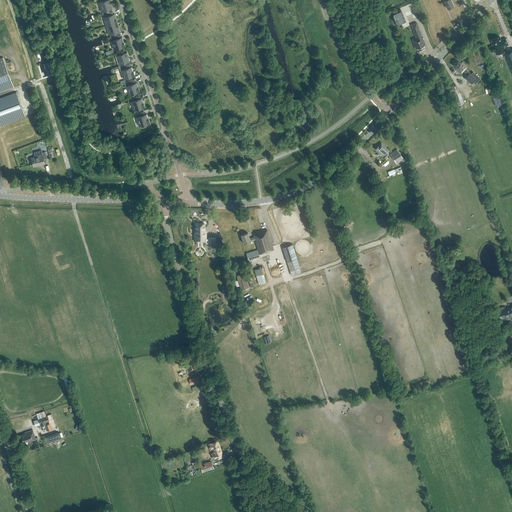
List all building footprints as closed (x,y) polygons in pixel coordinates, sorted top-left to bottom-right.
[(113,8),(110,0),(106,0),(99,2),(103,14),(104,14),(111,12),(110,9),(113,8)] [(448,9),(453,6),(450,0),(446,0),(444,1),(448,9)] [(400,9),(392,13),(397,25),(405,22),(400,9)] [(112,15),(111,12),(104,14),(105,17),(104,17),(107,26),(117,23),(115,14),(112,15)] [(120,31),(117,23),(107,26),(111,38),(118,35),(118,32),(120,31)] [(416,23),(411,25),(416,37),(412,39),(413,42),(415,47),(416,49),(418,49),(419,50),(424,48),(423,46),(425,45),(416,23)] [(119,38),(118,35),(111,38),(115,50),(125,46),(122,37),(119,38)] [(511,49),(506,53),(505,50),(506,50),(504,46),(508,45),(505,38),(501,40),(500,37),(491,40),(493,46),(492,46),(491,47),(491,48),(491,49),(491,50),(492,50),(492,51),(493,51),(494,51),(495,50),(497,54),(503,51),(504,53),(503,54),(511,74),(511,49)] [(119,66),(119,67),(128,65),(127,62),(130,61),(127,52),(116,55),(119,64),(118,64),(119,66)] [(3,57),(0,58),(0,89),(13,85),(3,57)] [(471,74),(465,69),(467,66),(462,62),(461,62),(457,59),(452,64),(456,68),(455,69),(460,74),(463,71),(468,75),(465,78),(471,83),(473,82),(475,84),(480,78),(473,72),(471,74)] [(129,68),(128,65),(119,67),(120,71),(121,70),(124,79),(135,76),(132,67),(129,68)] [(140,91),(137,82),(134,83),(133,79),(126,82),(124,82),(126,86),(129,95),(140,91)] [(462,98),(459,90),(453,93),(456,100),(462,98)] [(0,125),(25,116),(16,92),(0,98),(0,125)] [(503,104),(499,92),(492,95),(496,106),(503,104)] [(145,107),(142,98),(139,99),(138,96),(130,98),(134,110),(145,107)] [(150,123),(147,114),(144,115),(143,112),(136,114),(139,126),(150,123)] [(382,155),(387,149),(381,143),(378,146),(377,146),(376,148),(376,149),(375,149),(382,155)] [(404,159),(402,156),(397,149),(390,154),(397,164),(404,159)] [(43,159),(47,158),(45,152),(42,152),(41,151),(34,153),(35,157),(31,158),(33,166),(45,163),(43,159)] [(206,239),(206,229),(204,229),(204,223),(195,224),(196,229),(194,229),(194,241),(206,241),(206,243),(207,244),(209,244),(209,247),(215,247),(215,238),(208,238),(208,239),(206,239)] [(258,250),(257,250),(259,254),(273,250),(267,230),(253,234),(254,237),(249,238),(248,233),(241,235),(244,243),(255,240),(258,250)] [(301,272),(292,244),(282,247),(291,275),(301,272)] [(259,254),(257,250),(246,253),(248,260),(259,256),(259,254)] [(263,267),(254,270),(256,276),(263,274),(263,273),(265,273),(263,267)] [(249,287),(244,273),(237,275),(241,290),(249,287)] [(263,274),(256,276),(259,284),(266,282),(263,274)] [(511,306),(511,307),(500,311),(503,319),(511,315),(511,306)] [(193,357),(192,356),(188,357),(189,362),(186,363),(189,371),(197,369),(193,357)] [(49,421),(47,416),(39,418),(41,425),(46,424),(46,422),(49,421)] [(28,442),(36,440),(33,430),(24,432),(25,434),(20,435),(22,443),(27,441),(28,442)] [(55,440),(61,438),(59,432),(53,435),(44,438),(46,443),(55,440)] [(221,451),(219,445),(216,446),(216,444),(211,445),(212,448),(213,447),(215,452),(212,453),(213,458),(216,457),(222,456),(221,452),(221,451)] [(211,460),(201,464),(203,471),(214,467),(211,460)]
